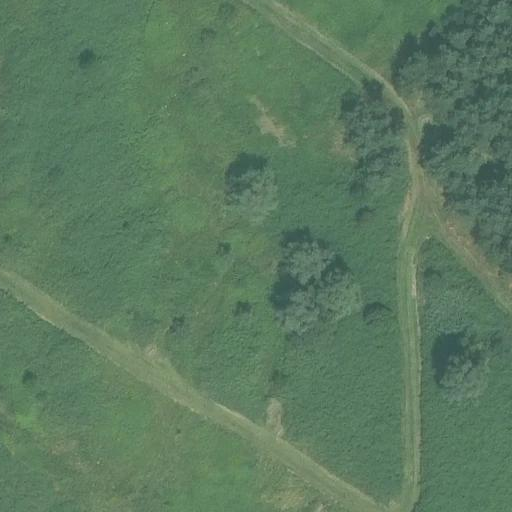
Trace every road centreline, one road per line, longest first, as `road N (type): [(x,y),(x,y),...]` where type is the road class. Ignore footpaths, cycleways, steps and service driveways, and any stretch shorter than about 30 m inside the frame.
road 1 (track): [(0,281),(377,511)]
road 2 (track): [(254,0),(379,87),(403,113),(418,139),(431,220),(511,305)]
road 3 (track): [(397,511),(410,472),(412,347),(402,257),(408,239),(431,220)]
